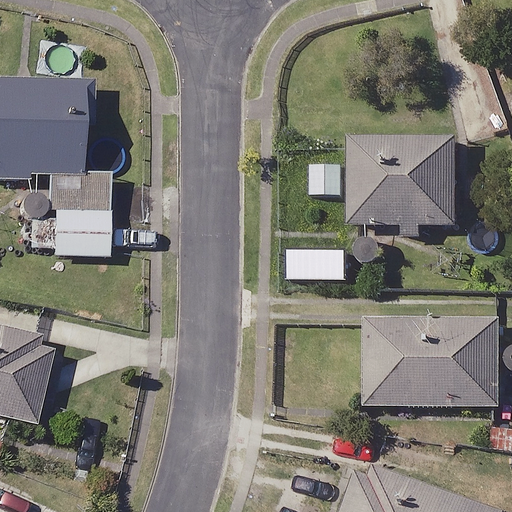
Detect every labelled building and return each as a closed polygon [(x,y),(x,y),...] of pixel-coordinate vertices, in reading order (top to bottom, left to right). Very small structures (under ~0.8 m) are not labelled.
[(92,83),(0,81),(0,182),(48,183),(48,219),(33,219),(32,258),(108,260),(110,176),(80,175),(81,127),(91,127),(92,83)] [(457,226),(456,139),(352,140),(352,165),(312,165),(312,198),(351,197),(351,227),(457,226)] [(502,320),(365,318),(364,408),(501,410),(502,320)] [(59,344),(0,330),(0,419),(39,429),(59,344)] [(491,511),(354,466),(338,511),(491,511)]
